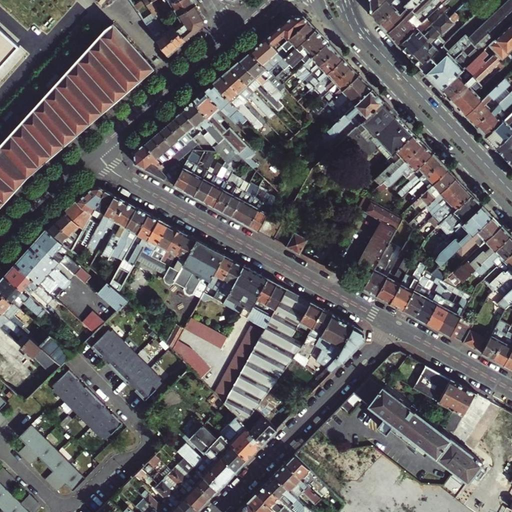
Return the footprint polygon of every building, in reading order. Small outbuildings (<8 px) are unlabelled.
[(161,7),(159,8),(155,0),(148,4),(151,8),(155,14),(162,10),(161,7)] [(175,10),(178,15),(197,5),(193,0),(179,0),(164,9),(162,10),(155,14),(157,17),(158,19),(175,10)] [(164,9),(179,0),(166,0),(161,3),(164,9)] [(369,0),(371,12),(384,0),(369,0)] [(380,21),(403,0),(402,0),(384,0),(371,12),(380,21)] [(388,31),(421,0),(410,0),(406,4),(403,0),(380,21),(388,31)] [(400,43),(425,19),(442,3),(445,0),(421,0),(388,31),(400,43)] [(442,88),(478,55),(490,43),(511,22),(511,0),(508,0),(469,37),(466,33),(449,49),(444,53),(439,48),(421,65),(442,88)] [(163,24),(165,26),(166,26),(173,22),(175,24),(173,26),(180,33),(187,40),(203,26),(204,24),(205,18),(197,5),(178,15),(163,24)] [(410,54),(455,12),(451,7),(446,12),(445,11),(432,23),(434,25),(432,26),(425,19),(400,43),(410,54)] [(421,65),(439,48),(444,44),(446,42),(439,34),(441,32),(443,34),(456,22),(455,21),(461,15),(457,11),(455,12),(410,54),(421,65)] [(280,47),(292,36),(308,20),(305,16),(292,16),(267,37),(278,49),(280,47)] [(157,17),(154,19),(160,29),(162,28),(165,26),(163,24),(162,25),(157,17)] [(154,33),(160,29),(154,19),(147,24),(154,33)] [(297,47),(302,42),(316,29),(308,20),(292,36),(280,47),(285,52),(288,50),(294,44),(297,47)] [(146,75),(154,68),(114,22),(105,29),(76,63),(13,133),(0,147),(0,206),(27,177),(142,78),(146,75)] [(180,46),(187,40),(180,33),(173,26),(175,24),(173,22),(166,26),(165,26),(180,46)] [(509,51),(511,47),(511,22),(490,43),(497,52),(503,58),(510,52),(509,51)] [(0,67),(22,43),(0,23),(0,67)] [(169,55),(180,46),(165,26),(162,28),(160,29),(154,33),(157,37),(169,55)] [(305,63),(313,56),(329,42),(316,29),(302,42),(297,47),(291,53),(285,58),(290,64),(284,69),(278,75),(275,78),(278,81),(302,59),(305,63)] [(284,69),(290,64),(285,58),(278,49),(267,37),(251,50),(258,59),(270,72),(279,63),(284,69)] [(313,71),(319,66),(336,50),(329,42),(313,56),(305,63),(293,75),(301,83),(313,71)] [(444,53),(449,49),(444,44),(439,48),(444,53)] [(278,49),(285,58),(291,53),(288,50),(285,52),(280,47),(278,49)] [(268,78),(272,74),(270,72),(258,59),(251,50),(240,59),(260,81),(276,100),(283,95),(268,78)] [(309,91),(323,77),(344,58),(336,50),(319,66),(313,71),(316,75),(304,86),(309,91)] [(495,54),(501,60),(503,58),(497,52),(495,54)] [(450,96),(460,107),(477,92),(484,86),(479,81),(501,60),(495,54),(483,65),(480,68),(450,96)] [(450,96),(480,68),(476,63),(479,61),(481,58),(478,55),(442,88),(450,96)] [(325,91),(332,85),(352,66),(344,58),(323,77),(309,91),(307,92),(310,95),(313,93),(315,91),(323,84),(325,87),(323,89),(325,91)] [(276,100),(260,81),(240,59),(231,67),(243,81),(253,92),(257,89),(277,111),(278,111),(283,107),(276,100)] [(312,118),(329,102),(352,81),(359,74),(352,66),(332,85),(325,91),(320,95),(324,99),(321,101),(308,114),(312,118)] [(274,115),(253,92),(243,81),(231,67),(222,75),(231,84),(244,99),(248,96),(259,109),(266,117),(268,119),(269,119),(274,115)] [(476,125),(500,103),(495,97),(510,83),(511,83),(510,82),(511,80),(511,75),(509,73),(483,98),(466,114),(476,125)] [(335,123),(353,106),(372,88),(359,74),(352,81),(329,102),(335,109),(328,115),(335,123)] [(241,102),(244,99),(231,84),(222,75),(214,82),(217,86),(237,108),(243,115),(257,130),(262,126),(262,125),(261,124),(243,104),(241,104),(240,104),(240,103),(241,102)] [(235,110),(237,108),(217,86),(214,82),(205,90),(220,107),(233,122),(235,119),(237,121),(239,119),(233,112),(235,110)] [(320,96),(320,95),(325,91),(323,89),(325,87),(323,84),(315,91),(320,96)] [(356,128),(371,113),(384,101),(372,88),(353,106),(335,123),(321,136),(323,139),(326,140),(330,140),(350,121),(356,128)] [(246,146),(236,135),(227,125),(224,128),(220,123),(223,120),(216,111),(220,107),(205,90),(194,99),(202,109),(217,125),(233,143),(242,153),(240,157),(256,171),(257,170),(256,167),(248,159),(253,154),(246,147),(246,146)] [(487,136),(511,113),(506,108),(511,102),(511,91),(500,103),(476,125),(487,136)] [(466,114),(483,98),(477,92),(460,107),(466,114)] [(242,153),(233,143),(217,125),(202,109),(194,99),(182,109),(189,116),(205,135),(217,148),(219,150),(223,154),(227,159),(231,163),(235,167),(240,157),(242,153)] [(373,132),(378,132),(397,114),(384,101),(371,113),(356,128),(347,135),(357,146),(353,150),(358,155),(378,137),(376,135),(373,132)] [(241,117),(243,115),(237,108),(235,110),(241,117)] [(217,148),(205,135),(189,116),(182,109),(175,116),(182,125),(193,136),(196,140),(204,148),(207,148),(213,148),(217,148)] [(263,120),(266,117),(259,109),(255,111),(263,120)] [(497,147),(511,132),(511,112),(511,113),(487,136),(497,147)] [(389,157),(406,141),(415,133),(397,114),(378,132),(373,132),(376,135),(378,137),(358,155),(360,157),(363,157),(365,155),(370,155),(378,147),(388,158),(389,157)] [(189,140),(193,136),(182,125),(175,116),(167,122),(176,132),(183,139),(191,148),(192,150),(193,149),(195,149),(197,149),(192,144),(189,140)] [(187,152),(191,148),(183,139),(176,132),(167,122),(159,129),(167,138),(178,149),(182,146),(185,149),(187,152)] [(174,153),(178,149),(167,138),(159,129),(152,135),(162,146),(176,162),(179,159),(177,156),(174,153)] [(507,157),(511,152),(511,132),(497,147),(507,157)] [(381,183),(392,172),(417,149),(424,143),(415,133),(406,141),(389,157),(393,162),(390,164),(376,178),(381,183)] [(172,164),(176,162),(162,146),(152,135),(145,141),(155,153),(163,162),(167,159),(170,162),(172,164)] [(165,165),(163,162),(155,153),(145,141),(141,145),(134,150),(135,163),(165,179),(167,175),(161,168),(165,165)] [(407,177),(413,171),(433,153),(424,143),(417,149),(392,172),(381,183),(379,185),(383,189),(386,186),(387,185),(390,185),(396,180),(404,173),(407,177)] [(184,190),(194,171),(200,160),(207,148),(204,148),(197,149),(195,149),(195,152),(197,153),(193,161),(188,159),(184,165),(182,169),(177,178),(174,184),(184,190)] [(194,195),(201,183),(209,169),(210,166),(219,150),(217,148),(213,148),(205,163),(200,160),(194,171),(184,190),(194,195)] [(267,160),(270,163),(281,153),(277,151),(276,152),(267,160)] [(410,190),(416,185),(441,161),(433,153),(413,171),(416,174),(398,191),(400,193),(403,196),(410,190)] [(204,200),(212,185),(219,173),(225,162),(227,159),(223,154),(215,169),(210,166),(209,169),(201,183),(194,195),(204,200)] [(182,169),(184,165),(179,159),(176,162),(182,169)] [(416,200),(423,194),(437,181),(449,169),(441,161),(416,185),(419,188),(413,194),(415,196),(413,197),(416,200)] [(219,173),(224,176),(230,165),(225,162),(219,173)] [(213,206),(220,194),(231,174),(235,167),(231,163),(230,165),(224,176),(219,173),(212,185),(204,200),(213,206)] [(167,175),(171,171),(166,166),(165,165),(161,168),(167,175)] [(429,204),(438,196),(457,178),(449,169),(437,181),(423,194),(416,200),(413,204),(417,208),(425,200),(429,204)] [(392,192),(395,188),(407,177),(404,173),(396,180),(390,185),(387,185),(386,186),(392,192)] [(223,211),(228,201),(240,179),(231,174),(220,194),(213,206),(223,211)] [(260,190),(265,180),(263,178),(257,188),(260,190)] [(445,197),(449,200),(465,186),(457,178),(438,196),(429,204),(427,206),(429,209),(430,210),(445,197)] [(231,216),(239,201),(249,184),(240,179),(228,201),(223,211),(231,216)] [(240,220),(244,213),(252,197),(257,188),(249,184),(239,201),(231,216),(240,220)] [(410,190),(413,194),(419,188),(416,185),(410,190)] [(453,205),(456,209),(468,198),(472,194),(465,186),(449,200),(433,216),(437,220),(453,205)] [(73,219),(84,230),(96,209),(106,190),(92,187),(64,210),(73,219)] [(249,225),(256,213),(262,201),(258,198),(260,193),(261,191),(260,190),(257,188),(252,197),(244,213),(240,220),(249,225)] [(96,209),(105,214),(115,195),(106,190),(96,209)] [(389,209),(395,205),(403,196),(400,193),(385,207),(389,209)] [(258,230),(266,215),(275,198),(270,196),(266,194),(265,195),(262,201),(256,213),(249,225),(258,230)] [(458,228),(473,214),(483,205),(479,201),(472,194),(468,198),(456,209),(450,215),(440,224),(439,225),(446,232),(442,235),(438,242),(440,245),(456,230),(458,228)] [(94,251),(99,241),(104,231),(106,228),(103,227),(105,224),(111,227),(126,201),(115,195),(105,214),(103,216),(102,219),(101,221),(99,224),(91,239),(81,257),(90,265),(97,253),(94,251)] [(410,207),(413,204),(416,200),(413,197),(407,203),(410,207)] [(363,287),(389,242),(400,222),(403,216),(400,215),(389,209),(385,207),(370,200),(364,211),(375,216),(375,217),(382,221),(349,280),(363,287)] [(110,256),(112,253),(137,207),(126,201),(111,227),(118,231),(116,234),(114,232),(103,252),(110,256)] [(403,216),(405,219),(417,208),(413,204),(410,207),(405,210),(400,215),(403,216)] [(400,215),(405,210),(395,205),(389,209),(400,215)] [(440,224),(450,215),(456,209),(453,205),(437,220),(440,224)] [(459,249),(463,244),(481,228),(493,216),(483,205),(473,214),(458,228),(456,230),(464,238),(461,240),(459,237),(456,237),(441,252),(437,258),(442,264),(459,249)] [(119,257),(127,241),(127,238),(134,241),(134,240),(149,214),(137,207),(112,253),(119,257)] [(77,236),(73,232),(76,228),(82,234),(84,230),(73,219),(64,210),(53,221),(68,236),(77,244),(78,241),(75,238),(77,236)] [(137,259),(142,250),(159,219),(149,214),(134,240),(138,243),(130,259),(128,261),(134,265),(137,259)] [(258,230),(266,234),(273,220),(266,215),(258,230)] [(476,242),(480,246),(495,232),(502,226),(493,216),(481,228),(463,244),(459,249),(464,254),(476,242)] [(142,250),(151,255),(168,224),(159,219),(142,250)] [(266,234),(274,238),(281,224),(273,220),(266,234)] [(73,250),(77,244),(68,236),(53,221),(47,227),(71,249),(73,250)] [(160,245),(167,249),(178,229),(168,224),(151,255),(160,261),(164,254),(157,251),(160,245)] [(442,235),(446,232),(439,225),(436,228),(442,235)] [(456,286),(475,269),(503,242),(511,235),(502,226),(495,232),(480,246),(484,250),(472,261),(472,263),(474,265),(474,266),(472,268),(471,268),(469,270),(464,265),(462,263),(444,280),(449,282),(456,286)] [(88,275),(87,271),(73,260),(66,254),(71,249),(47,227),(36,239),(58,258),(83,280),(88,275)] [(172,262),(176,255),(187,234),(178,229),(167,249),(164,254),(160,261),(164,263),(170,266),(172,262)] [(425,238),(430,234),(425,230),(421,234),(425,238)] [(286,246),(300,253),(308,238),(295,231),(286,246)] [(73,250),(81,257),(91,239),(82,234),(78,241),(77,244),(73,250)] [(179,271),(196,240),(187,234),(176,255),(181,257),(174,269),(179,271)] [(498,266),(506,258),(511,252),(511,236),(511,235),(503,242),(475,269),(456,286),(460,289),(462,289),(468,283),(469,282),(469,279),(475,274),(475,273),(477,270),(480,273),(482,273),(494,262),(498,266)] [(71,283),(71,279),(59,269),(53,263),(58,258),(36,239),(16,262),(51,292),(59,283),(64,288),(68,287),(71,283)] [(125,257),(130,259),(138,243),(134,240),(134,241),(125,257)] [(211,279),(224,255),(212,248),(196,240),(179,271),(174,269),(170,266),(165,275),(164,277),(166,282),(169,284),(174,283),(175,281),(185,287),(184,289),(186,293),(189,295),(194,293),(202,279),(201,276),(204,275),(211,279)] [(94,251),(97,253),(103,243),(99,241),(94,251)] [(363,287),(377,295),(387,276),(388,275),(379,271),(381,267),(382,267),(383,265),(384,265),(386,262),(386,260),(394,245),(389,242),(363,287)] [(157,251),(164,254),(167,249),(160,245),(157,251)] [(391,270),(389,269),(400,248),(394,245),(386,260),(386,262),(384,265),(383,265),(382,267),(381,267),(379,271),(388,275),(391,270)] [(159,272),(164,263),(160,261),(151,255),(142,250),(137,259),(159,272)] [(101,257),(108,260),(110,256),(103,252),(101,257)] [(498,287),(511,273),(511,252),(506,258),(498,266),(497,267),(502,272),(488,285),(482,290),(489,295),(490,294),(498,287)] [(218,278),(223,281),(234,260),(224,255),(211,279),(204,292),(210,295),(214,297),(217,292),(212,289),(215,285),(218,278)] [(391,302),(408,271),(411,265),(413,261),(408,258),(405,259),(393,280),(387,276),(377,295),(391,302)] [(411,265),(416,269),(420,261),(415,259),(413,261),(411,265)] [(224,303),(244,266),(234,260),(223,281),(228,283),(224,290),(222,294),(217,292),(214,297),(224,303)] [(474,266),(474,265),(472,263),(469,260),(464,265),(469,270),(471,268),(472,268),(474,266)] [(404,310),(426,269),(428,266),(420,261),(416,269),(413,275),(408,271),(391,302),(404,310)] [(61,301),(51,292),(16,262),(6,274),(30,295),(34,290),(54,307),(56,307),(61,301)] [(333,262),(329,269),(344,277),(348,270),(333,262)] [(159,272),(165,275),(170,266),(164,263),(159,272)] [(241,313),(245,306),(261,275),(244,266),(224,303),(241,313)] [(483,280),(488,285),(502,272),(497,267),(489,274),(483,280)] [(416,316),(430,289),(426,286),(430,279),(435,281),(438,276),(426,269),(404,310),(416,316)] [(468,283),(469,284),(482,273),(480,273),(477,270),(475,273),(475,274),(469,279),(469,282),(468,283)] [(511,273),(498,287),(511,302),(511,273)] [(47,310),(30,295),(6,274),(0,279),(0,289),(20,306),(25,301),(42,316),(47,310)] [(253,305),(268,278),(261,275),(245,306),(251,309),(253,305)] [(427,322),(442,294),(449,282),(444,280),(438,276),(435,281),(439,284),(435,292),(430,289),(416,316),(427,322)] [(253,305),(263,311),(277,284),(268,278),(253,305)] [(129,299),(120,291),(114,286),(111,283),(108,281),(99,291),(119,308),(129,299)] [(439,329),(453,301),(448,299),(453,291),(458,294),(460,289),(456,286),(449,282),(442,294),(427,322),(439,329)] [(263,311),(272,316),(287,289),(277,284),(263,311)] [(20,307),(20,306),(0,289),(0,308),(26,332),(27,332),(29,330),(24,325),(25,323),(14,314),(20,307)] [(268,392),(281,374),(294,357),(304,343),(292,337),(293,335),(311,302),(300,296),(287,289),(272,316),(266,327),(263,333),(260,338),(257,344),(254,350),(250,356),(247,362),(244,368),(241,374),(238,380),(234,386),(231,392),(225,403),(233,411),(245,424),(250,417),(256,408),(268,392)] [(439,329),(450,335),(461,314),(472,295),(462,289),(460,289),(458,294),(462,296),(458,304),(453,301),(439,329)] [(204,300),(208,298),(210,295),(204,292),(201,298),(204,300)] [(66,306),(76,315),(80,301),(75,297),(66,306)] [(76,315),(81,319),(85,306),(80,301),(76,315)] [(304,343),(309,335),(323,308),(311,302),(293,335),(292,337),(304,343)] [(511,302),(506,308),(502,314),(506,318),(511,311),(511,302)] [(247,317),(266,327),(272,316),(263,311),(253,305),(251,309),(247,316),(247,317)] [(81,319),(87,324),(90,310),(85,306),(81,319)] [(241,313),(247,316),(251,309),(245,306),(241,313)] [(26,332),(0,308),(0,325),(17,341),(26,332)] [(319,329),(323,331),(333,314),(323,308),(309,335),(313,337),(315,335),(316,335),(317,333),(319,329)] [(42,316),(46,319),(51,313),(47,310),(42,316)] [(87,324),(92,328),(96,315),(90,310),(87,324)] [(338,356),(354,325),(333,314),(323,331),(321,335),(319,340),(313,337),(309,335),(304,343),(294,357),(297,358),(301,354),(310,358),(317,345),(323,348),(321,351),(335,359),(338,356)] [(463,342),(470,329),(474,321),(461,314),(450,335),(463,342)] [(186,329),(191,332),(197,320),(192,317),(186,329)] [(482,352),(493,358),(506,334),(502,331),(503,328),(504,326),(507,326),(508,324),(503,321),(500,319),(489,339),(482,352)] [(191,332),(197,335),(204,324),(197,320),(191,332)] [(175,347),(178,340),(185,328),(176,324),(167,341),(174,348),(175,347)] [(197,335),(203,339),(210,327),(204,324),(197,335)] [(332,372),(366,338),(364,331),(354,325),(338,356),(335,359),(327,367),(332,372)] [(248,332),(260,338),(263,333),(251,326),(248,332)] [(203,339),(209,342),(216,330),(210,327),(203,339)] [(162,379),(114,328),(112,330),(110,328),(92,345),(103,355),(110,362),(109,362),(129,382),(136,389),(135,389),(146,400),(163,383),(161,381),(162,379)] [(463,342),(482,352),(489,339),(470,329),(463,342)] [(209,342),(215,345),(221,333),(216,330),(209,342)] [(244,338),(257,344),(260,338),(248,332),(244,338)] [(62,363),(74,352),(62,343),(51,333),(40,343),(62,363)] [(215,345),(222,349),(228,337),(221,333),(215,345)] [(504,364),(511,349),(511,335),(511,337),(506,334),(493,358),(504,364)] [(254,350),(257,344),(244,338),(241,344),(254,350)] [(174,348),(179,353),(187,345),(178,340),(175,347),(174,348)] [(250,356),(254,350),(241,344),(238,350),(250,356)] [(179,353),(183,357),(192,349),(187,345),(179,353)] [(183,357),(188,362),(197,354),(193,349),(192,349),(183,357)] [(247,362),(250,356),(238,350),(235,356),(247,362)] [(388,357),(400,367),(408,355),(400,350),(393,352),(388,357)] [(191,366),(192,367),(202,359),(197,354),(188,362),(191,366)] [(393,376),(435,398),(447,376),(428,366),(408,355),(400,367),(393,376)] [(232,362),(244,368),(247,362),(235,356),(232,362)] [(392,375),(393,376),(400,367),(388,357),(382,363),(391,371),(390,373),(392,375)] [(192,367),(197,372),(206,364),(202,359),(192,367)] [(228,367),(241,374),(244,368),(232,362),(228,367)] [(386,378),(390,373),(391,371),(382,363),(376,370),(386,378)] [(197,372),(201,377),(211,369),(206,364),(197,372)] [(53,387),(102,438),(104,436),(106,438),(123,421),(113,411),(106,405),(106,404),(87,384),(86,384),(80,377),(70,367),(53,383),(55,385),(53,387)] [(238,380),(241,374),(228,367),(225,374),(238,380)] [(321,373),(326,379),(332,372),(327,367),(321,373)] [(388,383),(386,381),(387,379),(386,378),(376,370),(370,375),(385,387),(388,383)] [(222,380),(234,386),(238,380),(225,374),(222,380)] [(370,375),(354,393),(395,424),(390,430),(426,456),(430,450),(456,469),(470,480),(486,459),(478,453),(476,456),(416,410),(419,407),(413,403),(411,406),(385,387),(370,375)] [(435,398),(439,401),(448,385),(451,379),(447,376),(435,398)] [(456,410),(460,403),(468,388),(451,379),(448,385),(439,401),(456,410)] [(231,392),(234,386),(222,380),(219,386),(231,392)] [(215,392),(225,403),(231,392),(219,386),(215,392)] [(456,410),(464,414),(474,395),(476,392),(468,388),(460,403),(456,410)] [(256,408),(265,417),(275,407),(277,400),(268,392),(256,408)] [(350,414),(356,407),(348,399),(341,406),(350,414)] [(230,414),(233,411),(225,403),(222,406),(230,414)] [(270,436),(277,429),(265,417),(256,408),(250,417),(258,425),(270,436)] [(450,431),(456,429),(464,414),(456,410),(446,428),(450,431)] [(248,459),(263,443),(251,431),(245,424),(233,411),(230,414),(229,415),(233,419),(230,422),(232,424),(223,434),(234,445),(248,459)] [(263,443),(270,436),(258,425),(250,417),(245,424),(251,431),(263,443)] [(19,433),(74,491),(87,479),(31,421),(19,433)] [(219,489),(237,471),(216,450),(211,445),(218,438),(204,424),(202,426),(201,425),(190,436),(192,437),(190,438),(204,452),(205,453),(206,451),(208,453),(204,458),(200,455),(187,442),(179,450),(182,453),(185,456),(191,462),(212,482),(219,489)] [(237,471),(248,459),(234,445),(223,434),(222,434),(218,438),(211,445),(216,450),(237,471)] [(161,458),(168,452),(163,447),(156,454),(160,457),(161,458)] [(317,487),(323,480),(299,457),(295,453),(286,462),(309,484),(317,492),(320,489),(317,487)] [(150,461),(153,464),(160,457),(156,454),(150,461)] [(219,489),(212,482),(191,462),(185,456),(181,460),(194,472),(191,475),(205,489),(212,496),(219,489)] [(191,475),(194,472),(181,460),(179,463),(182,466),(191,475)] [(323,497),(317,492),(309,484),(286,462),(275,474),(300,497),(305,492),(317,503),(323,497)] [(212,496),(205,489),(191,475),(189,477),(180,469),(176,465),(172,470),(194,491),(205,502),(212,496)] [(189,477),(191,475),(182,466),(180,469),(189,477)] [(136,474),(140,478),(147,472),(143,467),(136,474)] [(205,502),(194,491),(172,470),(168,474),(180,486),(178,488),(185,495),(199,509),(205,502)] [(178,488),(180,486),(168,474),(166,476),(178,488)] [(313,511),(314,511),(300,497),(275,474),(266,483),(288,504),(291,507),(294,503),(303,511),(313,511)] [(175,491),(178,488),(166,476),(163,479),(175,491)] [(0,504),(7,511),(32,511),(0,478),(0,504)] [(178,488),(175,491),(163,479),(159,483),(166,491),(184,509),(187,511),(196,511),(199,509),(185,495),(178,488)] [(160,511),(149,501),(145,497),(140,492),(129,481),(125,485),(133,493),(132,494),(140,502),(140,504),(142,506),(144,506),(145,507),(146,507),(147,507),(151,511),(160,511)] [(187,511),(184,509),(166,491),(159,483),(155,487),(167,499),(164,502),(174,511),(187,511)] [(291,511),(286,507),(288,504),(266,483),(257,492),(278,511),(291,511)] [(145,497),(150,493),(144,487),(140,492),(145,497)] [(278,511),(257,492),(248,501),(259,511),(278,511)] [(174,511),(164,502),(162,504),(150,493),(145,497),(149,501),(160,511),(174,511)] [(124,511),(120,507),(111,499),(98,511),(124,511)] [(259,511),(248,501),(237,511),(259,511)] [(134,511),(125,502),(120,507),(124,511),(134,511)]
